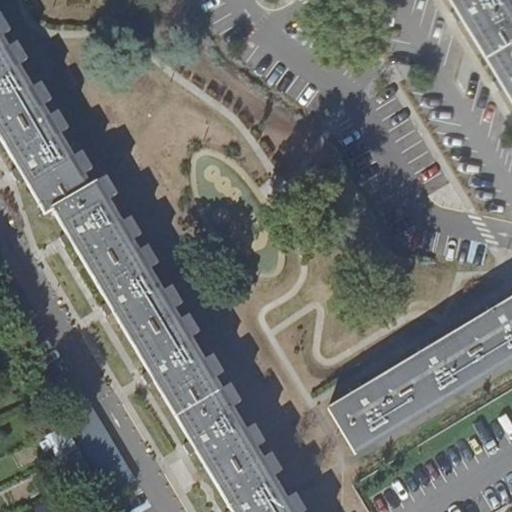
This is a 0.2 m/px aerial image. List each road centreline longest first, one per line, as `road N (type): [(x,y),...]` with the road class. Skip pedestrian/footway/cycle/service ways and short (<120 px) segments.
road 1 (residential): [(511,236),(427,217),(355,101),(259,32)]
road 2 (residential): [(0,226),(170,511)]
road 3 (residential): [(511,193),(393,0)]
